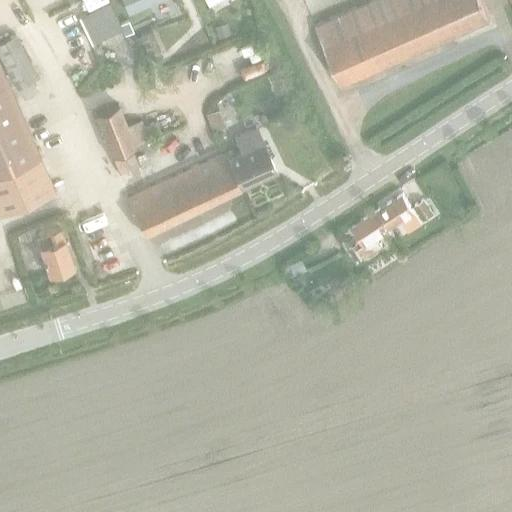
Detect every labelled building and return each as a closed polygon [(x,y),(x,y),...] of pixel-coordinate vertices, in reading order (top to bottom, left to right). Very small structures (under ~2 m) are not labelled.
[(362,0),(315,20),(341,81),(491,16),(484,0),(362,0)] [(119,18),(117,19),(109,1),(77,15),(89,41),(103,35),(107,45),(127,37),(119,18)] [(0,39),(0,48),(20,84),(42,72),(18,30),(0,39)] [(140,35),(149,58),(162,53),(152,30),(140,35)] [(0,212),(53,189),(0,66),(0,212)] [(202,101),(213,128),(226,121),(216,95),(202,101)] [(143,114),(130,120),(121,99),(95,111),(121,171),(141,162),(133,143),(151,135),(143,114)] [(146,228),(280,169),(260,124),(234,135),(240,148),(230,153),(228,148),(130,192),(146,228)] [(373,211),(385,229),(400,219),(408,230),(419,224),(413,215),(400,195),(373,211)] [(414,204),(423,218),(433,212),(424,198),(414,204)] [(376,235),(385,229),(373,211),(350,226),(359,241),(348,248),(356,260),(382,243),(376,235)] [(45,277),(74,267),(61,229),(21,243),(26,262),(40,257),(45,277)]
